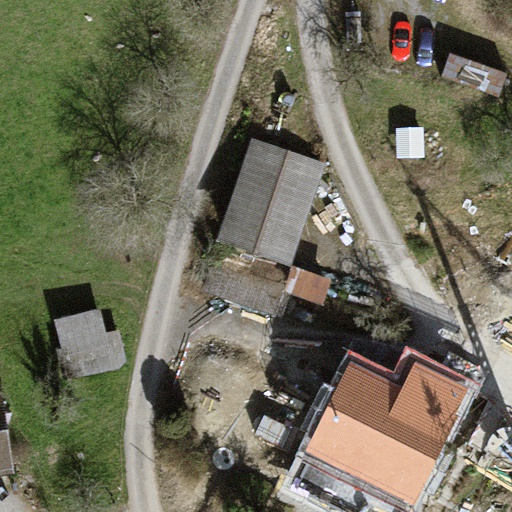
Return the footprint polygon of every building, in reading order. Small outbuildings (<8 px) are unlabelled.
[(390,121),(366,129),(375,154),(399,145),(390,121)] [(326,161),(255,141),(221,244),(289,266),(326,161)] [(450,317),(460,321),(511,346),(511,270),(481,255),(450,317)] [(102,309),(60,319),(76,380),(131,368),(121,333),(109,335),(102,309)] [(511,346),(460,321),(445,350),(436,369),(480,390),(489,372),(494,363),(511,371),(511,346)] [(436,369),(419,361),(408,385),(368,366),(335,435),(434,483),(480,390),(436,369)] [(308,414),(255,394),(238,441),(291,460),(308,414)]
